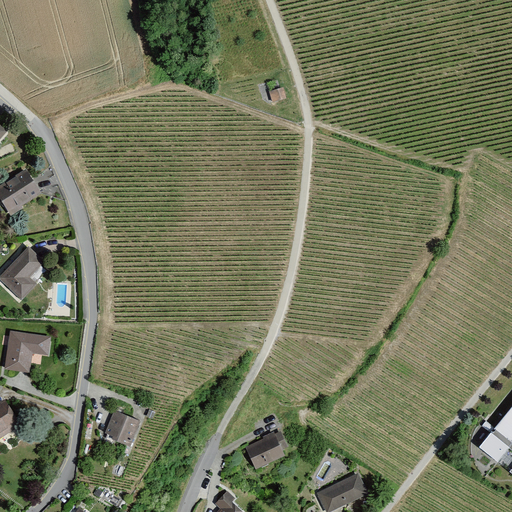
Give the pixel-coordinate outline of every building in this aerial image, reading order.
[(270,91),(273,102),(288,98),(285,87),(270,91)] [(39,195),(25,173),(0,188),(0,200),(9,214),(39,195)] [(42,264),(27,250),(0,277),(0,282),(20,301),(34,287),(26,280),(42,264)] [(46,357),(48,341),(10,335),(4,370),(27,374),(30,355),(46,357)] [(0,430),(14,422),(0,397),(0,430)] [(511,406),(476,450),(511,478),(511,406)] [(136,424),(113,415),(103,441),(126,451),(136,424)] [(284,459),(272,436),(242,451),(254,474),(284,459)] [(356,474),(315,494),(323,511),(335,511),(367,497),(356,474)] [(235,511),(225,501),(214,511),(235,511)]
